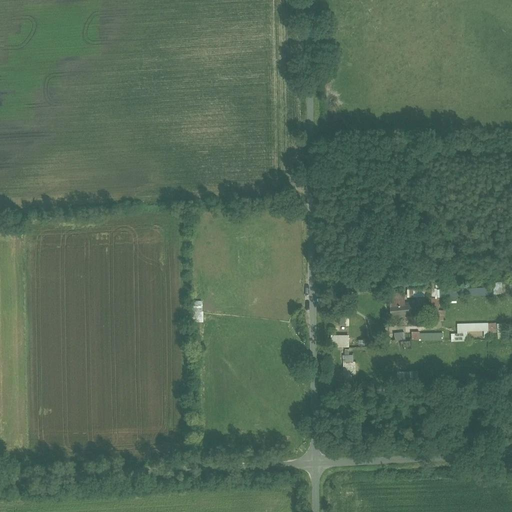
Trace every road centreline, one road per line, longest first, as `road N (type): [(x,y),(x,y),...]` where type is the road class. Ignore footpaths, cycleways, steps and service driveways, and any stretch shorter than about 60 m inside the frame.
road 1 (unclassified): [(307,0),(315,465)]
road 2 (unclassified): [(315,465),(0,477)]
road 3 (unclassified): [(511,455),(315,465)]
